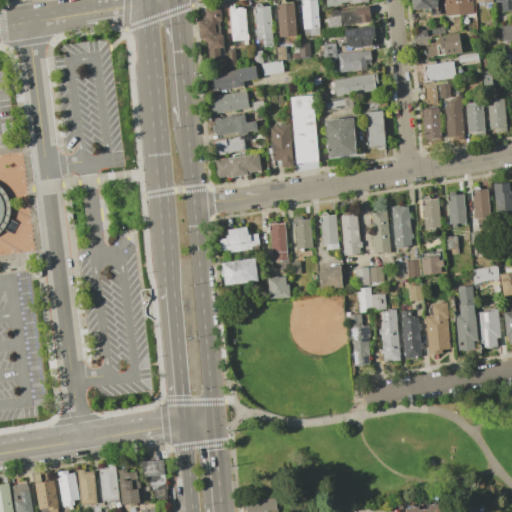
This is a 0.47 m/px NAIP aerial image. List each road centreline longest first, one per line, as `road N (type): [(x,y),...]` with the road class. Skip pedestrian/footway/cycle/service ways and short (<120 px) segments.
road 1 (residential): [(193,205),(511,155)]
road 2 (tertiary): [(212,422),(186,126)]
road 3 (tertiary): [(147,1),(172,287)]
road 4 (residential): [(0,454),(184,425)]
road 5 (residential): [(394,0),(408,172)]
road 6 (residential): [(0,25),(147,1)]
road 7 (tertiary): [(172,287),(184,425)]
road 8 (residential): [(375,392),(511,370)]
road 9 (tertiary): [(186,126),(175,0)]
